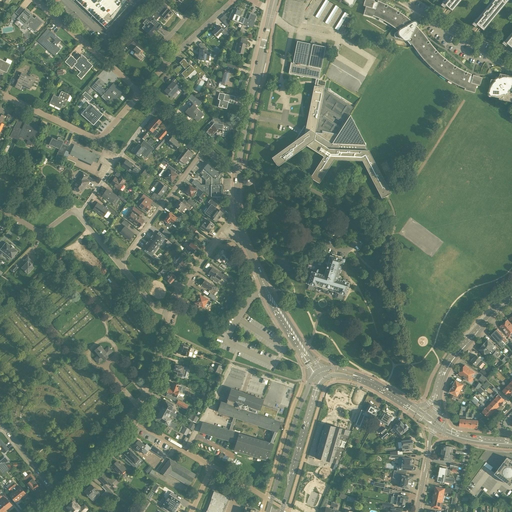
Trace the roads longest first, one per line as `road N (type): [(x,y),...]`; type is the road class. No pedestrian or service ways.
road 1 (residential): [(141,94),(104,135),(92,137),(0,93)]
road 2 (tertiary): [(318,371),(265,289),(240,230)]
road 3 (tertiary): [(238,169),(270,16)]
road 4 (primary): [(318,371),(268,511)]
road 5 (residential): [(119,264),(204,148)]
road 6 (residential): [(191,511),(212,465),(131,420)]
road 7 (residential): [(141,94),(35,0)]
road 8 (primary): [(281,511),(323,379)]
road 9 (residential): [(79,214),(156,106)]
road 10 (residential): [(511,67),(402,0)]
